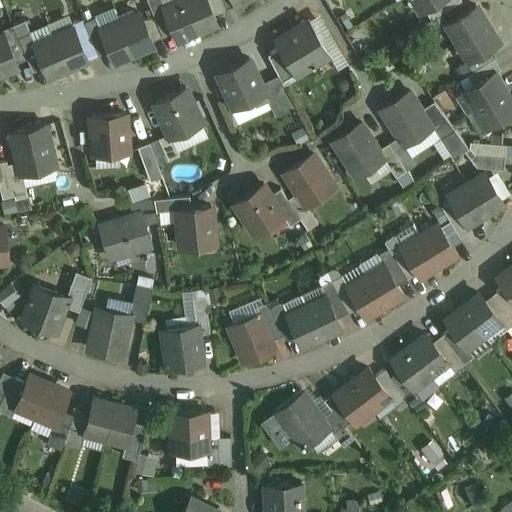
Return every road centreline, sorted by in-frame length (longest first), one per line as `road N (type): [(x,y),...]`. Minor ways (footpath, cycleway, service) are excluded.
road 1 (residential): [(511,226),(461,279),(371,338),(304,368),(235,385),(126,378),(70,363),(0,327)]
road 2 (residential): [(0,104),(64,97),(198,57),(289,0)]
